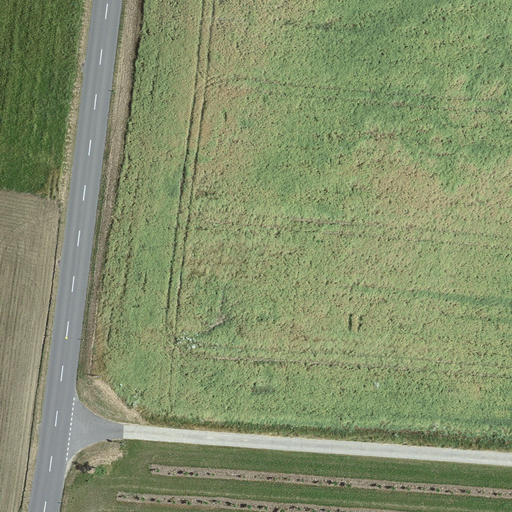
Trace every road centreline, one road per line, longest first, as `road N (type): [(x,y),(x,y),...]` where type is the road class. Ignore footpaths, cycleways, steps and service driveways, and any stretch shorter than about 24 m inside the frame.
road 1 (tertiary): [(38,511),(102,0)]
road 2 (track): [(49,421),(511,458)]
